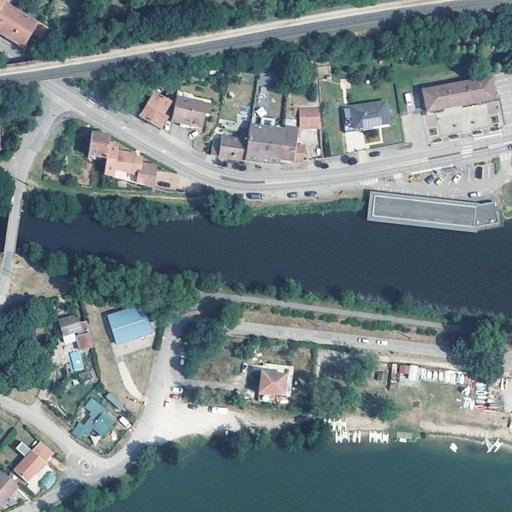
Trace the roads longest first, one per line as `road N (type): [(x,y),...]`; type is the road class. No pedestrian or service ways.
road 1 (residential): [(511,363),(186,322),(168,339),(132,450),(116,465),(96,467)]
road 2 (secondary): [(394,160),(247,176),(150,141)]
road 3 (secondary): [(150,141),(185,170),(233,186),(356,178)]
road 4 (residential): [(63,89),(22,161),(0,293)]
